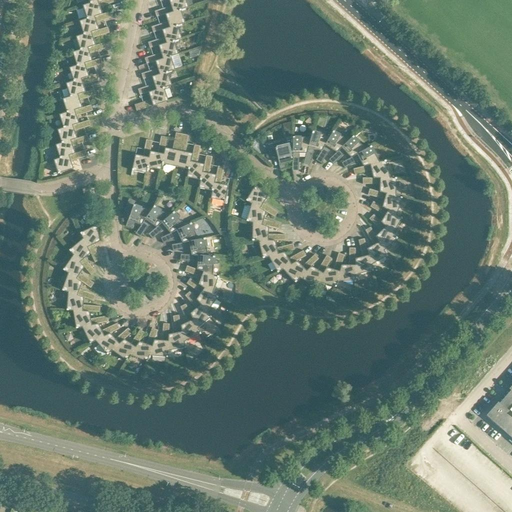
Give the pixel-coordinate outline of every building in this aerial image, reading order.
[(115,0),(100,0),(90,3),(82,5),(87,18),(102,14),(100,7),(116,2),(115,0)] [(165,14),(181,10),(188,7),(185,0),(168,0),(171,6),(154,11),(156,17),(165,14)] [(162,30),(177,26),(185,23),(181,10),(165,14),(167,21),(151,27),(153,33),(162,30)] [(111,11),(102,14),(87,18),(79,21),(83,34),(99,30),(97,23),(113,17),(111,11)] [(158,46),(174,41),(182,39),(177,26),(162,30),(164,37),(148,42),(150,48),(158,46)] [(108,27),(99,30),(83,34),(76,37),(80,50),(95,45),(93,38),(109,33),(108,27)] [(155,61),(171,57),(178,54),(174,41),(158,46),(161,53),(144,58),(146,64),(155,61)] [(104,42),(95,45),(80,50),(72,52),(76,65),(92,61),(90,54),(106,49),(104,42)] [(152,77),(167,72),(175,70),(171,57),(155,61),(157,68),(141,74),(143,80),(152,77)] [(101,58),(92,61),(76,65),(69,68),(73,81),(89,76),(86,69),(103,64),(101,58)] [(148,92),(164,88),(172,85),(167,72),(152,77),(154,84),(138,89),(140,95),(148,92)] [(98,74),(89,76),(73,81),(66,83),(70,96),(85,92),(83,85),(100,80),(98,74)] [(136,111),(168,101),(164,88),(148,92),(151,99),(134,105),(136,111)] [(94,89),(85,92),(70,96),(62,99),(66,112),(82,108),(80,101),(96,95),(94,89)] [(91,105),(82,108),(66,112),(59,114),(63,128),(79,123),(76,116),(93,111),(91,105)] [(89,120),(79,123),(63,128),(57,130),(61,143),(77,138),(75,131),(91,126),(89,120)] [(330,149),(336,152),(348,140),(333,131),(329,137),(321,151),(316,160),(321,163),(330,149)] [(314,149),(321,151),(329,137),(312,132),(310,138),(306,154),(303,164),(309,166),(314,149)] [(165,148),(162,164),(175,167),(182,134),(176,133),(172,149),(165,148)] [(182,134),(175,167),(188,169),(192,154),(185,152),(189,135),(182,134)] [(87,135),(77,138),(61,143),(55,145),(60,158),(75,153),(73,146),(89,141),(87,135)] [(150,151),(147,167),(161,170),(162,164),(165,148),(167,137),(161,136),(157,153),(150,151)] [(348,140),(336,152),(329,160),(333,164),(346,152),(351,158),(365,149),(352,136),(348,140)] [(292,144),(292,160),(292,171),(299,171),(299,154),(306,154),(310,138),(292,137),(292,138),(292,144)] [(285,162),(292,160),(292,144),(292,138),(273,143),(274,144),(268,145),(271,160),(272,160),(271,157),(277,156),(280,170),(287,168),(285,162)] [(132,171),(146,173),(147,167),(150,151),(152,141),(146,139),(142,156),(135,155),(132,171)] [(192,154),(188,169),(187,177),(200,180),(204,164),(197,163),(200,146),(194,145),(192,154)] [(360,160),(363,166),(379,162),(370,146),(365,149),(351,158),(341,163),(344,168),(360,160)] [(85,150),(75,153),(60,158),(53,160),(58,174),(73,169),(71,162),(87,156),(85,150)] [(204,164),(200,180),(198,188),(212,191),(216,175),(209,173),(212,157),(206,155),(204,164)] [(379,162),(363,166),(353,169),(354,175),(371,171),(373,178),(389,178),(385,160),(379,162)] [(216,175),(212,191),(210,199),(224,202),(228,186),(220,184),(224,167),(218,166),(216,175)] [(251,204),(265,212),(275,217),(278,212),(263,203),(267,196),(250,178),(249,179),(250,180),(250,179),(255,184),(255,185),(246,200),(251,204)] [(379,184),(379,192),(395,196),(396,178),(389,178),(373,178),(362,178),(362,184),(379,184)] [(384,200),(382,207),(397,215),(401,198),(395,196),(379,192),(369,189),(367,195),(384,200)] [(141,225),(150,211),(133,205),(135,201),(129,199),(124,213),(124,214),(125,211),(130,213),(126,226),(132,229),(134,223),(141,225)] [(397,215),(382,207),(373,201),(370,207),(384,216),(381,222),(393,233),(402,218),(396,215),(397,215)] [(264,219),(265,212),(251,204),(246,221),(252,223),(268,227),(278,230),(280,224),(264,219)] [(156,227),(168,216),(154,206),(150,211),(141,225),(135,234),(140,237),(150,223),(156,227)] [(170,233),(185,225),(173,212),(168,216),(156,227),(148,234),(152,239),(165,228),(170,233)] [(381,231),(376,236),(384,250),(397,238),(393,233),(381,222),(373,214),(369,219),(381,231)] [(182,243),(198,239),(190,223),(185,226),(185,225),(170,233),(161,238),(163,244),(179,236),(182,243)] [(258,241),(275,241),(285,241),(285,234),(268,234),(268,227),(252,223),(252,241),(258,241)] [(80,233),(83,239),(90,253),(95,263),(100,260),(93,244),(100,241),(97,225),(80,233)] [(373,245),(367,249),(371,265),(387,256),(384,250),(376,236),(370,227),(365,230),(373,245)] [(191,255),(208,255),(204,238),(198,239),(182,243),(172,245),(173,251),(190,248),(191,255)] [(371,265),(367,249),(364,238),(358,240),(362,257),(355,258),(355,275),(373,271),(371,265)] [(85,258),(90,253),(83,239),(69,250),(73,255),(84,267),(91,275),(96,271),(85,258)] [(276,248),(275,241),(258,241),(262,258),(268,257),(284,252),(295,250),(293,244),(276,248)] [(349,265),(341,265),(337,281),(355,281),(355,275),(355,258),(355,248),(349,248),(349,265)] [(283,269),(297,261),(306,256),(303,250),(288,259),(284,252),(268,257),(277,273),(283,269)] [(337,281),(341,265),(344,255),(338,253),(333,269),(326,267),(318,282),(336,287),(337,281)] [(197,269),(212,274),(214,256),(208,256),(208,255),(191,255),(181,254),(180,260),(197,262),(197,269)] [(302,266),(297,261),(283,269),(295,282),(300,278),(311,266),(319,259),(314,254),(302,266)] [(84,267),(73,255),(63,270),(68,273),(82,282),(90,288),(94,283),(80,273),(84,267)] [(317,270),(311,266),(300,278),(315,287),(318,282),(326,267),(332,258),(326,255),(317,270)] [(198,284),(212,293),(218,276),(212,274),(197,269),(187,266),(185,272),(201,277),(198,284)] [(82,282),(68,273),(62,290),(68,292),(84,298),(93,301),(96,295),(79,289),(82,282)] [(196,299),(207,311),(218,297),(212,293),(198,284),(190,278),(186,283),(200,293),(196,299)] [(190,313),(198,328),(211,316),(207,312),(207,311),(196,299),(189,291),(185,295),(196,309),(190,313)] [(84,298),(68,292),(66,310),(73,311),(89,312),(100,312),(100,306),(83,305),(84,298)] [(181,325),(184,341),(200,334),(198,328),(190,313),(186,304),(180,307),(187,322),(181,325)] [(89,312),(73,311),(76,328),(82,327),(98,324),(108,322),(107,316),(90,319),(89,312)] [(168,334),(168,351),(185,348),(184,341),(181,325),(179,315),(172,316),(175,333),(168,334)] [(98,324),(82,327),(90,344),(95,341),(110,333),(120,329),(117,323),(101,330),(98,324)] [(154,340),(149,356),(167,357),(168,351),(168,334),(169,324),(163,323),(161,340),(154,340)] [(110,333),(95,341),(107,355),(112,350),(112,351),(124,339),(132,333),(128,328),(115,339),(110,333)] [(139,342),(130,355),(147,362),(149,356),(154,340),(158,330),(152,328),(146,344),(139,342)] [(124,339),(112,351),(127,361),(130,355),(139,342),(145,333),(140,329),(130,343),(124,339)] [(210,335),(205,338),(208,344),(213,341),(210,335)] [(500,402),(488,415),(511,436),(511,387),(511,389),(511,390),(511,391),(502,404),(500,402)] [(14,500),(12,506),(22,508),(23,503),(14,500)]
